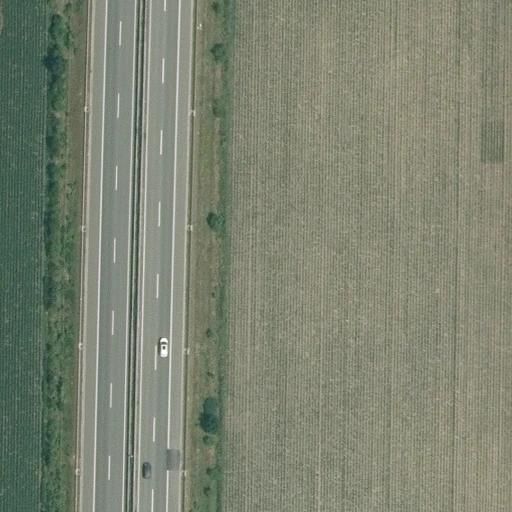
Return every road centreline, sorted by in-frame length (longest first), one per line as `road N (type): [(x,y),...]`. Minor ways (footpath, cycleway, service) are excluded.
road 1 (motorway): [(153,511),(165,0)]
road 2 (motorway): [(114,0),(109,511)]
